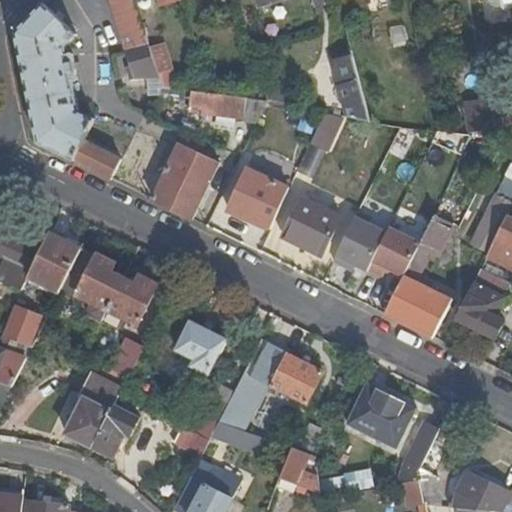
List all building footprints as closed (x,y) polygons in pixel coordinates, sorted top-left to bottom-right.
[(149,41),(136,0),(111,0),(127,50),(129,49),(137,77),(159,76),(158,73),(149,41)] [(511,0),(492,0),(505,9),(511,7),(511,0)] [(77,35),(44,4),(16,33),(39,144),(75,161),(94,119),(78,111),(73,81),(77,79),(72,54),(67,55),(66,47),(77,35)] [(349,35),(352,56),(387,50),(383,30),(349,35)] [(154,39),(149,41),(158,73),(168,70),(161,46),(156,48),(154,39)] [(369,122),(352,56),(350,51),(341,53),(342,59),(334,62),(349,118),(369,122)] [(257,122),(267,101),(226,95),(215,94),(193,91),(190,112),(257,122)] [(279,91),(277,102),(301,108),(303,95),(279,91)] [(511,128),(511,127),(511,110),(501,112),(504,129),(511,128)] [(317,146),(333,151),(342,119),(326,114),(317,146)] [(76,163),(111,180),(125,153),(127,147),(122,144),(119,150),(114,148),(111,154),(86,142),(77,162),(76,163)] [(153,200),(192,219),(220,163),(181,144),(153,200)] [(228,212),(270,230),(289,189),(247,170),(228,212)] [(484,220),(473,244),(489,252),(511,205),(511,182),(505,179),(485,221),(484,220)] [(284,236),(323,255),(341,218),(302,199),(284,236)] [(358,212),(333,261),(347,269),(350,264),(355,266),(367,273),(369,269),(386,233),(369,225),(372,219),(358,212)] [(386,315),(434,339),(452,301),(416,282),(430,252),(439,256),(453,226),(434,217),(386,315)] [(511,220),(507,218),(487,258),(511,270),(511,220)] [(386,233),(369,269),(383,276),(387,268),(404,276),(421,241),(390,226),(386,233)] [(0,265),(4,267),(0,275),(0,280),(23,290),(29,278),(42,250),(42,249),(4,232),(0,239),(0,265)] [(82,251),(49,234),(42,249),(42,250),(29,278),(60,294),(64,286),(82,251)] [(83,250),(82,251),(64,286),(79,294),(79,295),(92,302),(101,306),(105,308),(110,310),(124,280),(112,274),(116,264),(99,256),(98,256),(83,250)] [(350,264),(347,269),(352,272),(355,266),(350,264)] [(479,276),(500,287),(504,280),(482,269),(479,276)] [(137,286),(124,280),(110,310),(140,325),(159,286),(142,277),(137,286)] [(511,295),(511,283),(504,280),(500,287),(500,289),(511,295)] [(474,285),(457,320),(496,340),(505,321),(496,316),(504,300),(474,285)] [(103,323),(110,310),(105,308),(103,312),(99,310),(101,306),(92,302),(86,315),(103,323)] [(17,308),(5,337),(8,338),(30,345),(42,318),(17,308)] [(210,376),(229,340),(192,322),(177,351),(195,360),(192,368),(210,376)] [(5,337),(0,335),(0,383),(13,388),(28,359),(8,352),(8,351),(4,350),(8,338),(5,337)] [(127,338),(112,369),(130,378),(146,347),(127,338)] [(324,372),(261,341),(231,401),(220,423),(236,429),(263,376),(268,378),(266,384),(308,405),(324,372)] [(68,434),(95,448),(116,407),(121,396),(124,389),(92,374),(80,398),(85,400),(68,434)] [(348,424),(399,449),(418,409),(368,384),(348,424)] [(216,394),(196,433),(211,441),(212,437),(220,423),(231,401),(216,394)] [(116,407),(95,448),(115,458),(126,436),(132,438),(141,419),(116,407)] [(420,470),(440,429),(425,422),(405,464),(420,471),(420,470)] [(220,423),(212,437),(238,446),(243,431),(236,429),(220,423)] [(196,433),(183,427),(175,443),(202,458),(211,441),(196,433)] [(243,431),(238,446),(257,453),(265,439),(243,431)] [(293,449),(281,479),(322,493),(316,457),(315,457),(293,449)] [(224,470),(220,478),(239,489),(243,480),(224,470)] [(420,471),(421,476),(426,505),(443,507),(440,478),(420,471)] [(350,490),(370,487),(368,473),(348,477),(350,490)] [(511,511),(511,490),(500,485),(498,488),(467,473),(457,493),(455,504),(451,504),(450,508),(485,511),(511,511)] [(186,489),(174,511),(175,511),(226,511),(239,489),(220,478),(214,490),(206,485),(200,496),(186,489)] [(0,493),(0,511),(23,511),(25,496),(0,493)] [(76,511),(70,511),(71,505),(29,501),(28,511),(76,511)]
